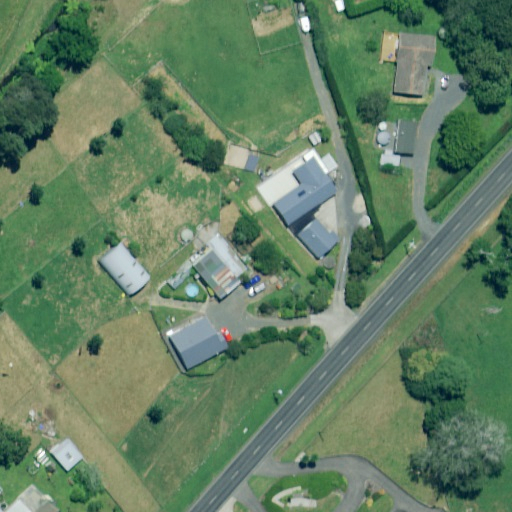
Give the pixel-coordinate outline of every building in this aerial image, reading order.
[(350,8),(346,0),(336,0),(335,0),(339,12),(350,8)] [(416,123),(397,121),(394,152),(413,153),(416,123)] [(388,144),(389,133),(378,133),(377,143),(388,144)] [(334,190),(323,174),(335,165),(326,153),(318,159),(310,149),(300,157),(303,162),(290,172),(299,183),(271,204),(287,225),(334,190)] [(390,151),(381,150),(380,165),(398,166),(399,156),(390,156),(390,151)] [(335,241),(314,219),(296,236),(317,258),(335,241)] [(210,249),(234,278),(246,269),(218,234),(206,244),(210,249)] [(149,277),(120,242),(100,259),(129,294),(149,277)] [(234,278),(210,249),(190,265),(218,299),(238,283),(234,278)] [(191,273),(184,266),(168,282),(174,289),(191,273)] [(223,349),(206,317),(169,336),(186,368),(223,349)] [(82,457),(66,439),(50,453),(67,471),(82,457)] [(29,511),(30,511),(19,499),(5,511),(29,511)] [(55,511),(46,501),(34,511),(55,511)]
